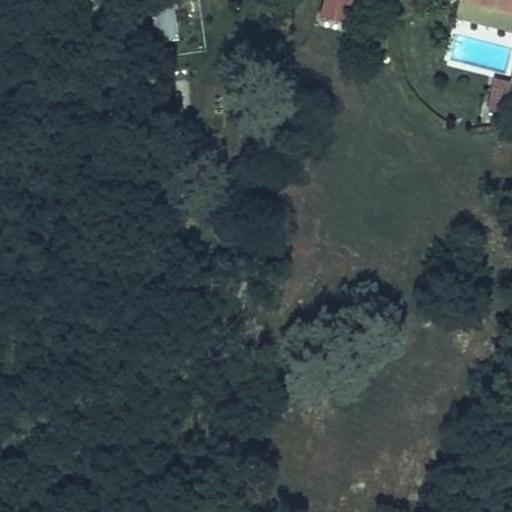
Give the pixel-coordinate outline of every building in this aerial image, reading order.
[(511,11),(466,0),(458,0),(454,18),(511,33),(511,11)] [(511,0),(466,0),(511,11),(511,0)] [(153,4),(151,35),(174,37),(176,6),(153,4)] [(511,96),(511,71),(509,81),(494,78),(491,92),(511,96)] [(511,113),(511,96),(491,92),(487,108),(511,113)]
